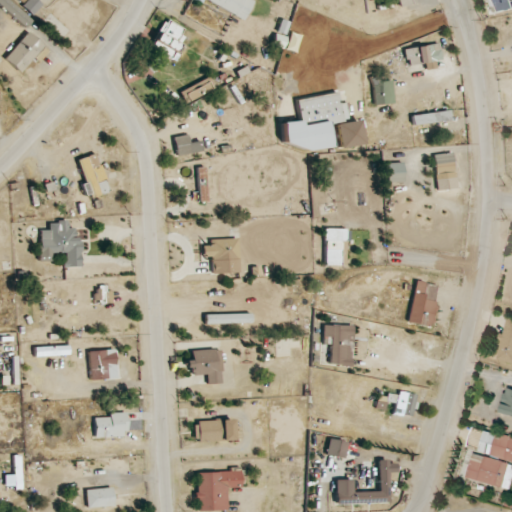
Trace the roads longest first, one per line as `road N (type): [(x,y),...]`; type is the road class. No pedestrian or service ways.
road 1 (residential): [(415,511),(461,368),(488,224),(486,122),(458,0)]
road 2 (residential): [(96,71),(146,144),(168,511)]
road 3 (residential): [(0,171),(96,71),(143,0)]
